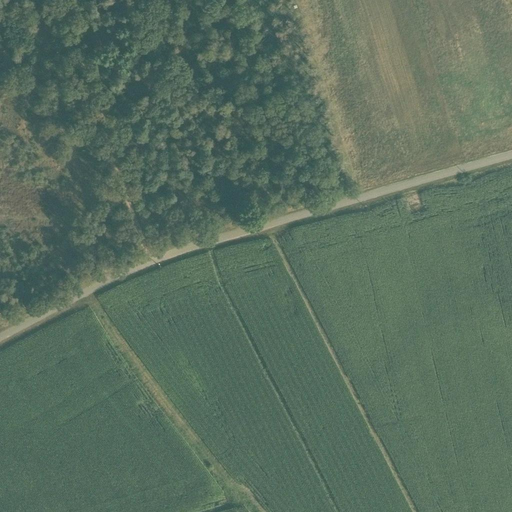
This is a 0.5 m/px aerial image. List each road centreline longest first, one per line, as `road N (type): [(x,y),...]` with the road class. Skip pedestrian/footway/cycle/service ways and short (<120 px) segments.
road 1 (unclassified): [(0,337),(187,247),(511,155)]
road 2 (track): [(149,262),(61,0)]
